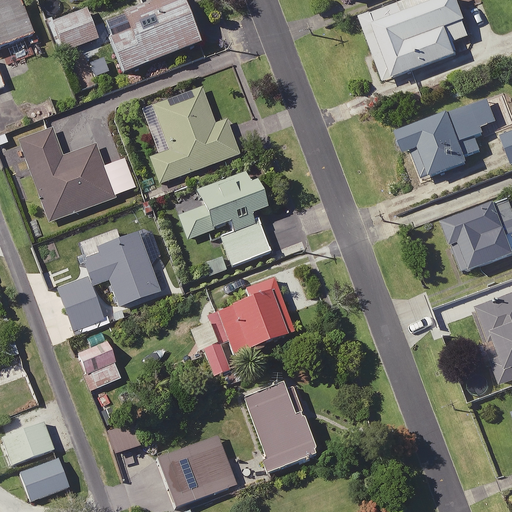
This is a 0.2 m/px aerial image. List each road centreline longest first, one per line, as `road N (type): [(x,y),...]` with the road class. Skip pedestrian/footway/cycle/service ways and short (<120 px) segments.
road 1 (residential): [(260,0),(451,511)]
road 2 (residential): [(0,229),(105,511)]
